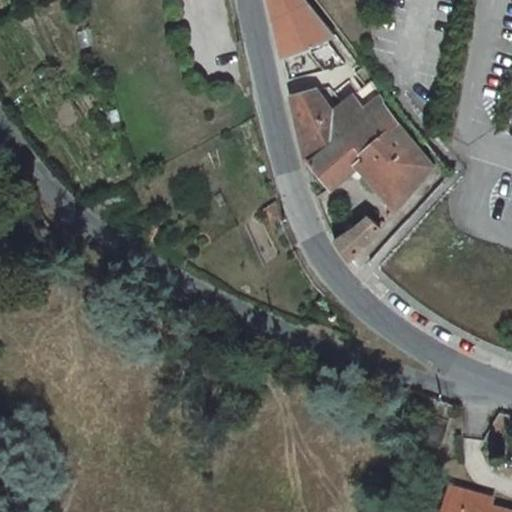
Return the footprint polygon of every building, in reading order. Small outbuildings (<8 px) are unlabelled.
[(337,36),(309,0),(271,0),(286,58),(337,36)] [(386,100),(373,83),(353,97),(330,111),(302,131),(309,162),(368,115),(386,100)] [(312,86),(295,95),(302,131),(330,111),(312,86)] [(386,100),(368,115),(309,162),(310,165),(334,188),(370,163),(399,210),(437,166),(386,100)] [(371,215),(340,240),(353,261),(384,228),(371,215)] [(511,511),(511,504),(450,484),(441,511),(511,511)]
